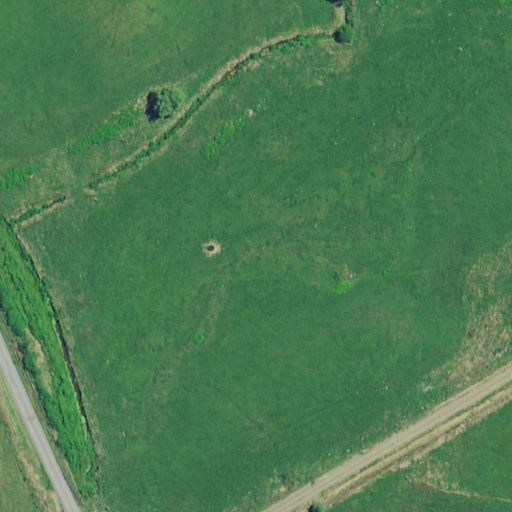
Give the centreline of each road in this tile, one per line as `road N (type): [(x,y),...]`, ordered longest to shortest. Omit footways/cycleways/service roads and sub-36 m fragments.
road 1 (track): [(278,511),(511,371)]
road 2 (unclassified): [(72,511),(0,348)]
